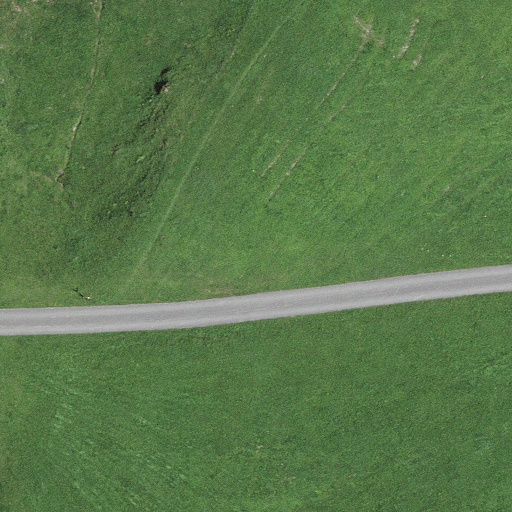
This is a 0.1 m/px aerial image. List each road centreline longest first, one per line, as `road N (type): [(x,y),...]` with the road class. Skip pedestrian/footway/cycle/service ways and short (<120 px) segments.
road 1 (track): [(121,320),(511,282)]
road 2 (track): [(0,326),(121,320)]
